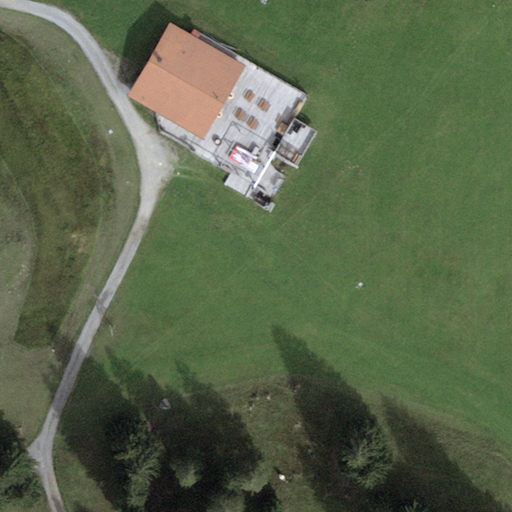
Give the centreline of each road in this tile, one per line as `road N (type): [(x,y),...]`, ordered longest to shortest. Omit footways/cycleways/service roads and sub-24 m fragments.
road 1 (track): [(4,0),(71,24),(148,146),(144,219),(79,357)]
road 2 (track): [(59,511),(45,431),(79,357)]
